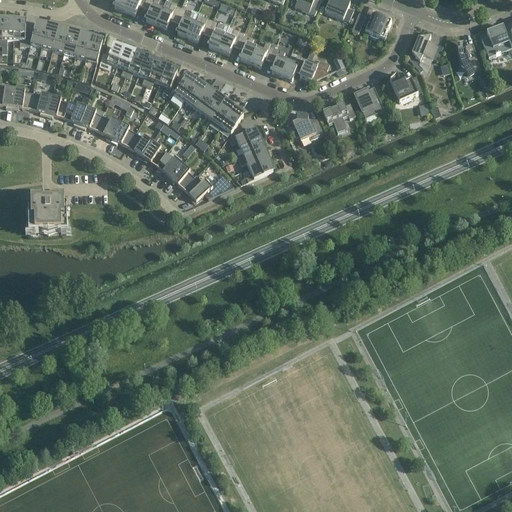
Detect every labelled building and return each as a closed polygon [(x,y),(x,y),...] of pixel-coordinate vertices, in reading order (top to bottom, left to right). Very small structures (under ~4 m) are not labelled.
[(124,14),(130,0),(117,0),(118,0),(114,10),(124,14)] [(144,11),(148,0),(130,0),(124,14),(134,18),(138,9),(144,11)] [(156,27),(162,11),(157,9),(159,3),(151,0),(148,0),(144,11),(149,13),(145,23),(156,27)] [(314,18),(321,3),(315,0),(314,0),(298,0),(294,9),(314,18)] [(349,25),(353,14),(348,11),(350,6),(335,0),(330,0),(324,15),(349,25)] [(175,24),(181,10),(171,6),(168,13),(162,11),(156,27),(166,31),(170,22),(175,24)] [(191,14),(181,10),(175,24),(181,26),(177,36),(187,40),(198,15),(192,13),(191,14)] [(207,37),(213,23),(203,19),(203,17),(198,15),(187,40),(197,44),(201,35),(207,37)] [(369,23),(364,21),(365,19),(359,16),(351,34),(358,37),(362,27),(367,29),(365,35),(368,36),(370,38),(371,40),(375,41),(377,42),(380,41),(383,43),(391,24),(372,16),(369,23)] [(13,43),(14,24),(14,25),(3,25),(3,23),(2,49),(7,49),(7,43),(13,43)] [(222,27),(213,23),(207,37),(212,39),(208,49),(218,53),(225,37),(229,28),(223,25),(222,27)] [(29,50),(30,48),(33,36),(25,36),(26,25),(14,25),(14,24),(13,43),(20,43),(19,49),(29,50)] [(30,48),(41,51),(47,29),(47,30),(36,27),(33,36),(30,48)] [(488,61),(511,52),(502,28),(486,34),(488,39),(481,42),(488,61)] [(52,54),(58,32),(58,33),(47,30),(48,29),(47,29),(41,51),(52,54)] [(63,57),(69,35),(69,34),(69,36),(58,33),(59,32),(58,32),(52,54),(63,57)] [(238,50),(243,38),(244,36),(234,32),(231,39),(225,37),(218,53),(229,57),(233,48),(238,50)] [(74,60),(80,38),(80,37),(80,39),(69,36),(70,35),(69,35),(63,57),(74,60)] [(85,63),(91,41),(91,42),(80,39),(81,38),(80,38),(74,60),(85,63)] [(253,42),(243,38),(238,50),(244,52),(240,62),(250,66),(257,50),(251,48),(253,42)] [(418,40),(411,56),(425,72),(429,61),(432,63),(437,50),(428,46),(430,39),(418,40)] [(91,41),(85,63),(97,66),(102,45),(91,42),(92,41),(91,41)] [(270,63),(275,51),(275,49),(265,45),(262,52),(257,50),(250,66),(260,70),(264,61),(270,63)] [(464,45),(457,46),(457,50),(458,58),(459,62),(459,80),(466,76),(467,77),(470,81),(476,76),(473,73),(472,72),(473,71),(474,73),(481,71),(471,46),(465,49),(465,51),(464,45)] [(117,70),(124,52),(124,53),(113,49),(109,59),(102,56),(99,69),(109,73),(111,67),(117,70)] [(282,61),(285,55),(275,51),(270,63),(275,65),(271,75),(281,79),(288,63),(282,61)] [(125,80),(135,56),(134,57),(124,53),(125,52),(124,52),(117,70),(123,72),(121,78),(125,80)] [(138,78),(146,61),(145,60),(145,62),(135,58),(135,56),(125,80),(130,82),(132,76),(138,78)] [(301,76),(306,64),(307,62),(297,58),(294,65),(288,63),(281,79),(292,83),(296,74),(301,76)] [(146,89),(156,65),(155,66),(145,62),(146,61),(138,78),(144,81),(142,87),(146,89)] [(306,64),(301,76),(299,80),(306,83),(307,80),(314,84),(328,77),(327,74),(329,68),(319,63),(317,68),(306,64)] [(159,87),(166,70),(166,71),(156,66),(156,65),(146,89),(151,91),(154,85),(159,87)] [(172,99),(174,97),(180,88),(173,85),(177,75),(166,71),(167,70),(166,70),(159,87),(165,89),(163,95),(172,99)] [(345,70),(335,74),(337,78),(339,78),(347,75),(345,70)] [(401,86),(396,77),(389,83),(399,105),(421,95),(415,79),(401,86)] [(174,97),(184,104),(197,85),(196,85),(196,86),(187,79),(180,88),(174,97)] [(193,110),(206,91),(205,92),(196,86),(197,85),(184,104),(193,110)] [(4,92),(0,91),(0,107),(6,109),(5,111),(12,112),(15,91),(5,90),(4,92)] [(365,121),(384,113),(374,90),(355,98),(365,121)] [(29,112),(33,97),(25,95),(25,93),(15,91),(12,112),(18,113),(18,111),(29,112)] [(202,117),(216,98),(215,98),(214,99),(206,93),(206,92),(206,91),(193,110),(202,117)] [(46,119),(51,99),(41,96),(41,99),(33,97),(29,112),(40,115),(40,118),(46,119)] [(212,123),(225,105),(225,104),(224,105),(215,99),(216,98),(202,117),(212,123)] [(63,121),(68,106),(60,104),(61,101),(51,99),(46,119),(52,121),(53,118),(63,121)] [(79,130),(86,110),(90,102),(84,99),(80,108),(77,106),(76,109),(68,106),(63,121),(74,125),(73,127),(79,130)] [(221,130),(234,111),(233,112),(224,106),(225,105),(212,123),(221,130)] [(344,109),(343,105),(336,108),(337,110),(330,112),(329,112),(322,115),(328,127),(333,125),(337,136),(347,133),(342,120),(348,118),(349,122),(355,119),(350,107),(344,109)] [(428,108),(420,109),(421,119),(430,118),(428,108)] [(96,134),(103,119),(95,116),(96,114),(86,110),(79,130),(85,132),(86,130),(96,134)] [(221,130),(231,137),(238,126),(243,119),(234,112),(234,111),(221,130)] [(310,124),(308,124),(308,118),(297,117),(296,123),(292,125),(295,132),(294,139),(298,140),(300,144),(309,140),(311,143),(324,137),(318,124),(311,127),(310,124)] [(111,144),(120,125),(111,121),(110,123),(103,119),(96,134),(106,139),(105,141),(111,144)] [(127,150),(135,136),(128,132),(130,130),(120,125),(111,144),(116,147),(118,145),(127,150)] [(240,151),(259,142),(259,141),(259,142),(254,131),(244,136),(238,126),(231,137),(228,140),(231,147),(237,145),(240,151)] [(141,162),(152,144),(144,138),(142,141),(135,136),(127,150),(137,156),(135,158),(141,162)] [(238,164),(264,152),(263,152),(259,142),(260,142),(259,142),(240,151),(242,156),(236,159),(238,164)] [(157,169),(166,157),(159,152),(161,150),(152,144),(141,162),(146,165),(147,163),(157,169)] [(249,171),(269,163),(269,162),(268,163),(263,153),(265,152),(264,152),(238,164),(240,168),(246,166),(249,171)] [(168,183),(182,167),(174,160),(172,162),(166,157),(157,169),(165,177),(163,179),(168,183)] [(269,163),(249,171),(251,177),(246,180),(248,185),(273,174),(268,163),(269,163)] [(194,181),(188,175),(190,173),(182,167),(168,183),(173,187),(175,185),(183,192),(194,181)] [(202,185),(196,179),(194,181),(183,192),(191,200),(190,201),(195,206),(204,198),(207,201),(234,190),(227,182),(220,188),(217,185),(212,190),(204,183),(202,185)] [(64,212),(64,199),(30,200),(31,212),(29,212),(29,211),(28,211),(29,235),(67,235),(67,212),(64,212)]
